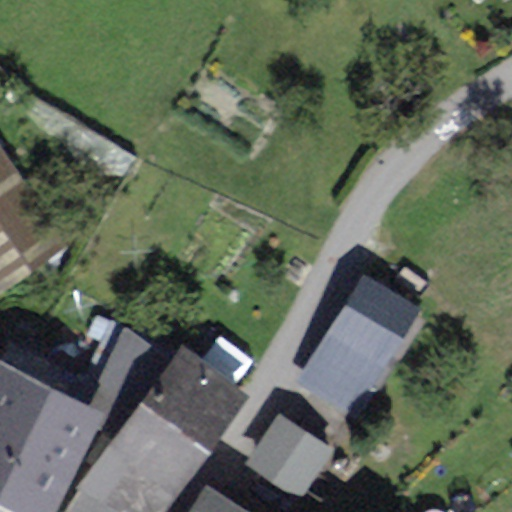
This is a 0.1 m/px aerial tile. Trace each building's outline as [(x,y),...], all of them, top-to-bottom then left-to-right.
[(0,167),(0,276),(51,241),(0,167)] [(419,319),(360,282),(294,387),(353,424),(419,319)] [(164,511),(244,397),(179,352),(67,511),(164,511)] [(51,511),(98,417),(0,369),(0,505),(13,511),(51,511)] [(330,454),(275,421),(246,469),(301,502),(330,454)] [(256,511),(205,480),(184,511),(256,511)]
